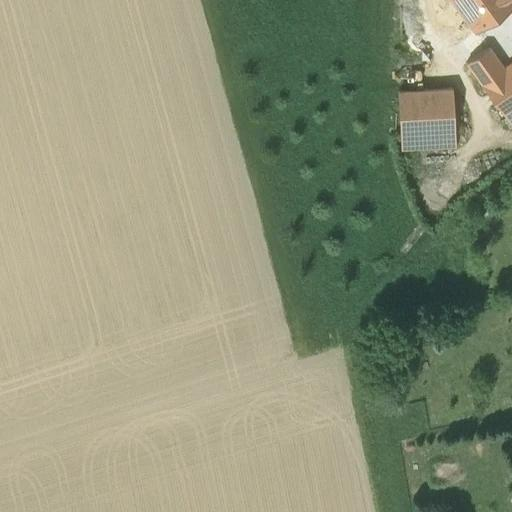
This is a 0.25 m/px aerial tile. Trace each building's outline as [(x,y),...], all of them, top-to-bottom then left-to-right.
[(511,0),(451,0),(474,33),(508,9),(511,6),(511,0)] [(465,60),(474,74),(493,60),(484,47),(465,60)] [(501,72),(493,60),(474,74),(482,85),(501,72)] [(511,111),(511,64),(501,72),(482,85),(505,116),(511,111)] [(401,139),(455,136),(452,90),(398,93),(401,139)] [(455,136),(401,139),(401,152),(455,149),(455,136)]
